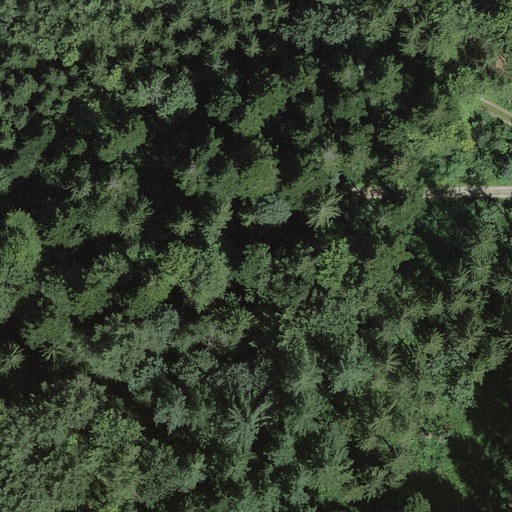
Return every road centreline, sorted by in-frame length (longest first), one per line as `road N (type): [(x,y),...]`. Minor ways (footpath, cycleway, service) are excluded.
road 1 (track): [(0,205),(511,195)]
road 2 (track): [(307,0),(511,128)]
